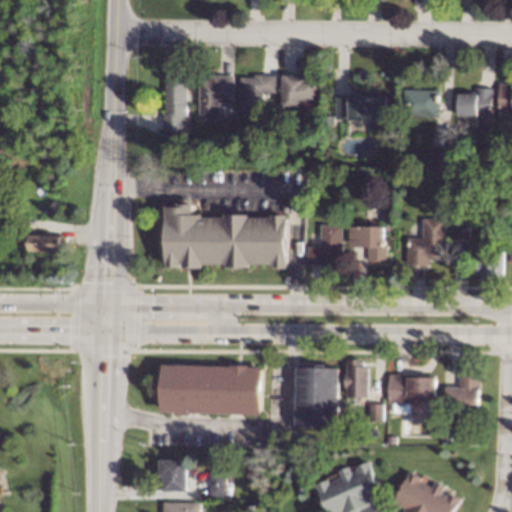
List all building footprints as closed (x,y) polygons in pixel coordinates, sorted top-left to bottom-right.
[(236,75),(235,101),(233,101),(232,109),(221,109),(221,118),(201,117),(203,79),(214,79),(214,74),(236,75)] [(278,74),(277,91),(265,91),(264,110),(243,110),(244,76),(257,77),(257,74),(278,74)] [(307,78),(319,79),(318,100),(302,100),(302,107),(285,106),(285,74),(307,75),(307,78)] [(189,128),(183,128),(182,136),(169,136),(169,128),(166,128),(166,112),(168,112),(168,75),(189,75),(189,128)] [(511,111),(502,111),(503,82),(511,82),(511,111)] [(495,126),(482,125),(482,113),(480,113),(480,116),(462,115),(462,93),(479,93),(479,87),(495,87),(495,126)] [(442,90),(441,115),(407,114),(407,89),(442,90)] [(389,117),(338,117),(338,96),(389,96),(389,117)] [(335,124),(325,124),(325,115),(335,115),(335,124)] [(322,144),(320,144),(320,147),(312,147),(312,137),(322,136),(322,144)] [(233,143),(233,152),(222,151),(222,142),(233,143)] [(450,166),(429,166),(430,147),(451,148),(450,166)] [(26,154),(26,169),(7,168),(8,154),(26,154)] [(196,215),(291,216),(291,264),(168,263),(168,209),(180,209),(180,202),(196,202),(196,215)] [(446,258),(432,257),(432,263),(410,262),(411,237),(426,237),(426,218),(447,218),(446,258)] [(471,218),(471,236),(457,235),(457,218),(471,218)] [(344,259),(331,259),(331,263),(311,263),(311,246),(324,246),(324,223),(345,223),(344,259)] [(387,226),(387,245),(390,245),(390,259),(372,259),(372,246),(353,245),(353,225),(387,226)] [(64,234),(63,250),(19,249),(20,233),(64,234)] [(496,249),(506,249),(506,270),(500,270),(499,275),(485,275),(485,271),(477,271),(477,257),(469,257),(469,253),(477,253),(477,249),(481,250),(481,244),(483,244),(483,241),(497,242),(496,249)] [(364,366),(370,366),(370,386),(370,397),(348,397),(348,387),(346,387),(346,374),(348,374),(348,359),(364,359),(364,366)] [(324,368),(340,368),(339,401),(339,425),(297,424),(297,423),(297,368),(313,368),(313,363),(324,363),(324,368)] [(248,365),(248,367),(262,367),(261,415),(191,413),(191,415),(177,415),(178,412),(162,412),(163,364),(231,366),(231,364),(248,365)] [(410,377),(418,377),(436,377),(436,397),(417,397),(410,403),(410,413),(393,413),(393,403),(389,403),(389,400),(389,374),(395,374),(410,374),(410,377)] [(480,410),(471,410),(471,418),(463,418),(463,410),(446,410),(445,410),(445,387),(457,387),(460,387),(460,375),(480,375),(480,410)] [(384,420),(370,420),(370,403),(383,403),(384,403),(384,420)] [(451,443),(442,443),(443,429),(444,429),(450,429),(451,429),(451,443)] [(396,443),(387,443),(387,434),(397,435),(396,443)] [(188,487),(188,491),(165,491),(165,490),(165,476),(161,476),(161,460),(188,460),(188,487)] [(383,495),(372,499),(374,505),(372,506),(357,511),(343,511),(343,510),(338,511),(329,511),(318,483),(329,479),(330,482),(344,476),(341,470),(351,466),(354,472),(360,470),(359,467),(369,462),(383,495)] [(227,471),(226,497),(209,497),(210,471),(227,471)] [(422,477),(421,480),(434,487),(436,481),(446,486),(443,492),(449,495),(450,492),(461,497),(453,511),(405,511),(407,508),(396,503),(411,471),(422,477)] [(200,511),(164,511),(165,502),(200,502),(200,511)]
